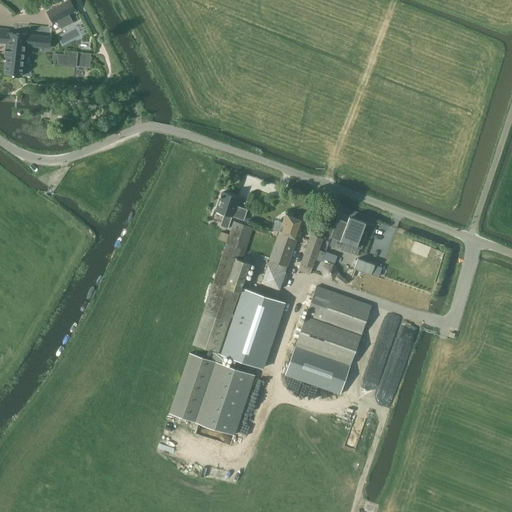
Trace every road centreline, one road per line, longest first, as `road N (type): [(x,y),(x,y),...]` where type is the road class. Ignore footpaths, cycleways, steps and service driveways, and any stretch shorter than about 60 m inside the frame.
road 1 (residential): [(511,255),(173,130)]
road 2 (track): [(355,503),(424,318)]
road 3 (track): [(394,0),(324,184)]
road 4 (track): [(445,325),(378,510)]
road 5 (residential): [(148,126),(54,161),(0,139)]
